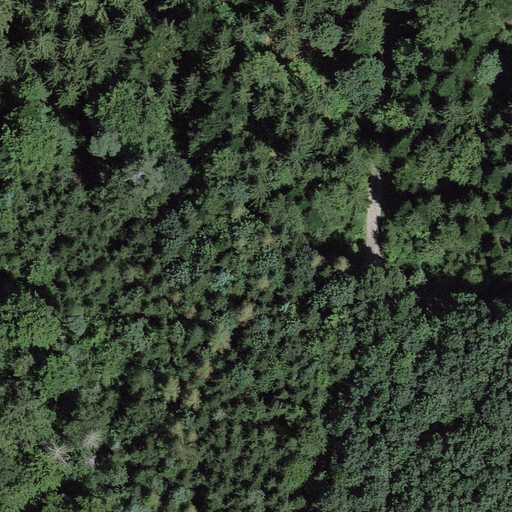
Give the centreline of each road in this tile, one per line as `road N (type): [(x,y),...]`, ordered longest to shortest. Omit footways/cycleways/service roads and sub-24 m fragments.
road 1 (track): [(0,60),(116,136),(380,279)]
road 2 (track): [(412,0),(390,66),(374,209),(380,279)]
road 3 (track): [(380,279),(375,347),(314,511)]
road 4 (track): [(380,279),(511,295)]
